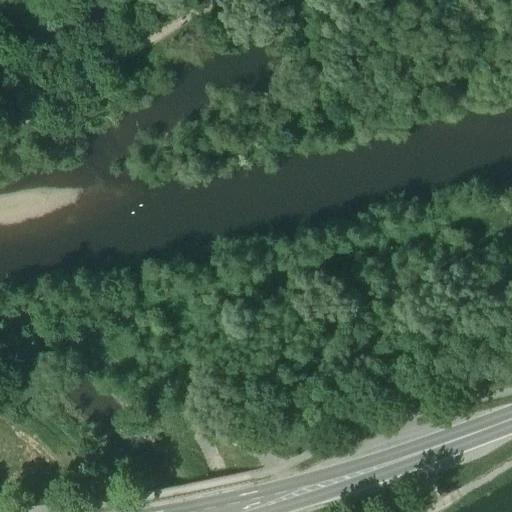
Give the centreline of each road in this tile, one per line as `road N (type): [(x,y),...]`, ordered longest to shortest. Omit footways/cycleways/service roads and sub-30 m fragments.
road 1 (secondary): [(511,418),(222,511)]
road 2 (track): [(0,148),(106,93),(252,0)]
road 3 (track): [(511,79),(423,108),(382,112),(343,83),(293,0)]
road 4 (track): [(0,404),(60,431),(85,454),(112,511)]
